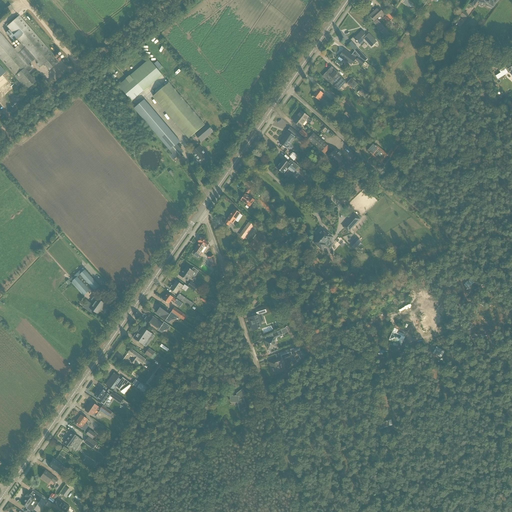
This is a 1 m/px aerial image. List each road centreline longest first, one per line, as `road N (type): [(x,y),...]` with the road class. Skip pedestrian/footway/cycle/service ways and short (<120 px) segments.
road 1 (tertiary): [(0,499),(200,211)]
road 2 (tertiary): [(200,211),(347,0)]
road 3 (unclassified): [(271,417),(200,211)]
road 4 (track): [(167,0),(0,128)]
